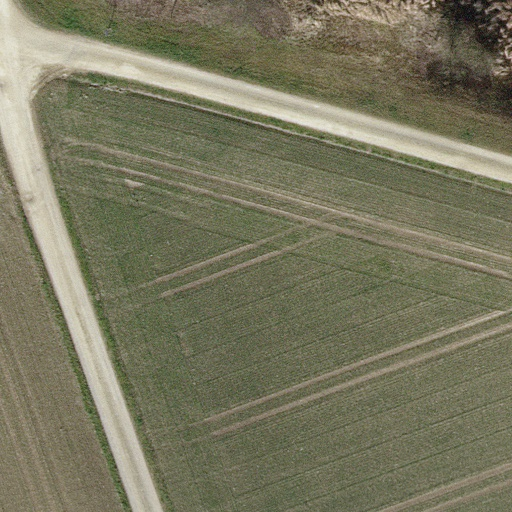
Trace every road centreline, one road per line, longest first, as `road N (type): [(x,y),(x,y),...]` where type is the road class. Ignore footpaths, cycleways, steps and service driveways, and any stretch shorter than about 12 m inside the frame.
road 1 (track): [(0,45),(511,182)]
road 2 (track): [(0,99),(141,511)]
